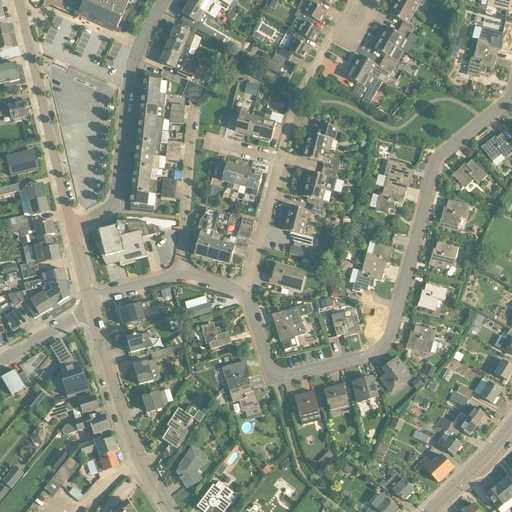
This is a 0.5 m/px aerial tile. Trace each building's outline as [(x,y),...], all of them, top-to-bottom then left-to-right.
[(117,29),(121,19),(125,11),(126,11),(128,6),(127,5),(129,0),(84,0),(79,12),(108,25),(117,29)] [(226,12),(230,6),(219,0),(215,0),(214,3),(210,0),(210,1),(208,0),(192,0),(190,3),(203,12),(209,16),(215,6),(226,12)] [(219,0),(230,6),(234,9),(237,5),(233,2),(233,1),(230,0),(219,0)] [(275,9),(278,1),(275,0),(273,0),(270,7),(275,9)] [(302,0),(297,10),(298,11),(313,20),(321,24),(327,13),(316,6),(320,0),(318,0),(302,0)] [(396,0),(395,4),(413,14),(419,3),(423,6),(426,0),(396,0)] [(511,0),(489,0),(488,4),(495,6),(494,8),(509,12),(510,8),(511,8),(511,7),(511,0)] [(190,3),(183,14),(196,23),(203,12),(190,3)] [(407,25),(413,14),(395,4),(389,14),(403,23),(400,28),(411,34),(414,29),(407,25)] [(310,26),(313,20),(298,11),(295,17),(297,18),(294,23),(300,26),(296,33),(303,37),(314,43),(321,32),(310,26)] [(0,50),(12,48),(7,25),(0,26),(0,50)] [(197,31),(209,37),(222,44),(225,38),(200,25),(197,31)] [(175,28),(170,40),(190,49),(190,48),(195,37),(206,43),(209,37),(197,31),(191,27),(189,34),(175,28)] [(386,27),(379,38),(385,42),(407,54),(409,51),(409,49),(411,45),(413,44),(415,40),(410,37),(411,34),(400,28),(397,34),(386,27)] [(300,43),(303,37),(296,33),(289,29),(286,35),(293,39),(286,50),(280,46),(275,54),(288,62),(293,54),(304,61),(311,49),(300,43)] [(490,35),(487,35),(485,42),(478,40),(475,52),(496,57),(498,51),(500,51),(503,39),(502,38),(503,34),(491,31),(490,35)] [(407,55),(407,54),(385,42),(379,38),(373,49),(383,55),(382,56),(384,58),(382,61),(395,69),(401,72),(404,68),(397,64),(404,53),(407,55)] [(170,40),(165,52),(179,58),(185,60),(191,63),(193,57),(188,55),(191,49),(190,48),(190,49),(170,40)] [(165,52),(160,63),(174,69),(178,71),(178,70),(180,71),(185,60),(179,58),(165,52)] [(496,57),(475,52),(474,59),(471,58),(467,76),(475,78),(475,76),(480,77),(481,73),(484,74),(486,67),(493,69),(496,57)] [(377,81),(384,70),(391,74),(395,69),(382,61),(379,67),(359,56),(353,67),(377,81)] [(15,64),(0,67),(0,85),(19,81),(15,64)] [(382,83),(377,81),(353,67),(346,78),(357,84),(351,95),(362,101),(363,100),(370,104),(382,83)] [(178,71),(176,76),(189,81),(190,82),(192,76),(180,71),(178,70),(178,71)] [(161,76),(145,72),(143,92),(160,94),(161,76)] [(183,94),(183,96),(185,97),(189,99),(196,103),(197,103),(206,89),(192,83),(190,82),(189,81),(183,94)] [(256,97),(258,84),(248,83),(246,95),(256,97)] [(143,92),(142,104),(158,106),(165,107),(166,95),(160,94),(143,92)] [(28,117),(24,104),(15,106),(15,104),(8,106),(8,107),(0,108),(0,116),(10,114),(12,121),(13,120),(14,123),(22,122),(21,118),(28,117)] [(142,104),(140,117),(157,118),(158,106),(142,104)] [(247,135),(252,117),(245,115),(247,110),(241,109),(240,113),(235,132),(240,134),(240,133),(247,135)] [(252,117),(247,135),(259,138),(265,115),(260,113),(259,113),(258,119),(252,117)] [(259,138),(271,141),(276,123),(269,122),(270,116),(265,115),(259,138)] [(157,118),(140,117),(139,129),(162,131),(164,120),(157,119),(157,118)] [(170,117),(169,124),(183,125),(184,118),(170,117)] [(335,141),(338,129),(320,124),(316,135),(309,133),(305,146),(326,151),(329,139),(335,141)] [(139,129),(138,141),(161,144),(162,131),(139,129)] [(495,138),(485,146),(486,147),(483,150),(490,159),(494,157),(496,159),(502,154),(506,159),(511,154),(511,147),(502,135),(496,139),(495,138)] [(136,154),(160,156),(160,154),(161,144),(138,141),(136,154)] [(323,169),(337,173),(339,167),(332,165),(333,160),(324,158),(326,151),(305,146),(302,157),(324,164),(323,169)] [(33,152),(7,158),(11,178),(38,171),(33,152)] [(158,169),(160,157),(160,156),(136,154),(135,167),(158,169)] [(478,185),(487,177),(472,161),(467,166),(465,164),(456,173),(457,175),(454,178),(463,187),(466,183),(468,186),(474,180),(478,185)] [(384,188),(405,194),(407,187),(409,187),(412,175),(411,175),(412,170),(400,167),(399,165),(392,163),(390,164),(389,169),(387,170),(386,175),(387,177),(384,188)] [(227,189),(232,190),(238,167),(226,164),(222,182),(228,184),(227,189)] [(158,169),(135,167),(133,179),(150,181),(151,169),(158,169)] [(239,187),(245,189),(250,170),(238,167),(232,190),(238,192),(239,187)] [(305,185),(325,191),(326,189),(333,191),(336,179),(337,173),(323,169),(321,176),(309,172),(305,185)] [(250,170),(245,189),(252,191),(251,195),(256,197),(262,174),(250,170)] [(133,179),(132,192),(149,194),(150,181),(133,179)] [(2,196),(21,191),(20,184),(0,188),(0,194),(2,194),(2,196)] [(29,203),(31,202),(31,203),(46,199),(43,185),(26,189),(29,203)] [(302,197),(308,198),(308,202),(313,203),(313,206),(325,209),(327,203),(322,201),(325,191),(305,185),(302,197)] [(389,209),(393,210),(395,203),(402,205),(405,194),(384,188),(382,194),(380,194),(376,211),(383,213),(384,212),(388,213),(389,209)] [(149,194),(132,192),(131,204),(130,212),(153,215),(154,207),(147,206),(149,194)] [(162,192),(161,198),(161,200),(174,202),(175,200),(175,193),(162,192)] [(49,213),(46,199),(31,203),(31,202),(29,203),(32,217),(49,213)] [(446,208),(445,208),(441,220),(443,221),(442,225),(454,228),(455,223),(458,224),(460,217),(466,219),(470,207),(448,201),(446,208)] [(306,224),(310,212),(289,206),(286,219),(306,224)] [(325,209),(313,206),(311,212),(323,215),(325,209)] [(16,226),(8,228),(29,223),(27,216),(15,219),(16,226)] [(242,218),(241,224),(253,228),(255,222),(242,218)] [(286,219),(283,231),(292,233),(291,238),(294,239),(293,242),(311,247),(314,238),(303,235),(306,224),(286,219)] [(33,246),(43,244),(45,250),(53,248),(57,247),(57,246),(55,247),(52,235),(56,234),(53,222),(36,226),(38,233),(29,235),(32,246),(33,246)] [(156,234),(154,228),(148,229),(146,222),(117,223),(117,226),(98,231),(103,247),(98,249),(105,267),(119,263),(120,267),(136,262),(135,260),(147,257),(142,238),(156,234)] [(8,228),(9,235),(30,229),(29,223),(8,228)] [(239,231),(251,234),(253,228),(241,224),(239,231)] [(239,231),(237,237),(250,240),(251,234),(239,231)] [(194,256),(206,259),(211,240),(211,239),(205,238),(206,234),(200,232),(194,256)] [(218,262),(224,239),(219,237),(220,235),(213,233),(211,239),(211,240),(206,259),(218,262)] [(383,234),(383,242),(392,242),(392,234),(383,234)] [(236,243),(248,246),(250,240),(237,237),(236,243)] [(230,265),(233,255),(234,249),(247,252),(248,246),(236,243),(235,247),(229,246),(230,240),(224,239),(218,262),(230,265)] [(435,250),(433,249),(430,262),(432,262),(431,266),(443,269),(444,265),(453,267),(458,249),(437,243),(435,250)] [(60,259),(57,247),(53,248),(45,250),(43,244),(33,246),(36,256),(38,258),(42,257),(44,263),(60,259)] [(387,264),(389,265),(392,253),(390,252),(391,248),(379,245),(378,249),(375,248),(373,255),(367,254),(364,266),(385,271),(387,264)] [(309,260),(311,252),(291,247),(289,254),(309,260)] [(233,255),(245,258),(247,252),(234,249),(233,255)] [(17,264),(3,266),(5,273),(18,271),(17,264)] [(300,292),(305,272),(276,265),(272,279),(271,278),(269,283),(283,287),(284,285),(290,287),(289,289),(300,292)] [(385,271),(364,266),(362,272),(360,271),(357,283),(354,284),(352,291),(360,293),(360,290),(363,291),(363,289),(368,290),(369,286),(373,287),(374,281),(381,283),(385,271)] [(41,288),(66,282),(63,270),(40,276),(38,268),(29,271),(22,272),(23,280),(37,277),(38,281),(26,284),(25,286),(26,291),(41,288)] [(66,282),(41,288),(44,293),(26,304),(34,319),(53,308),(54,309),(59,307),(58,305),(69,298),(66,282)] [(424,291),(422,291),(419,303),(420,304),(419,308),(431,311),(433,307),(435,307),(437,300),(444,302),(447,290),(426,285),(424,291)] [(15,294),(21,304),(27,301),(23,293),(15,294)] [(26,325),(18,311),(16,307),(21,304),(15,294),(7,296),(8,297),(13,304),(9,306),(10,308),(3,312),(6,318),(9,324),(7,325),(12,333),(26,325)] [(146,325),(143,310),(158,306),(157,300),(134,306),(134,307),(119,311),(121,318),(122,317),(124,324),(123,325),(123,326),(125,325),(138,322),(139,327),(146,325)] [(332,301),(320,302),(321,310),(333,309),(332,301)] [(307,335),(301,317),(309,314),(306,305),(286,311),(290,322),(286,323),(285,322),(276,324),(284,351),(293,348),(290,340),(307,335)] [(493,321),(495,316),(483,310),(480,314),(493,321)] [(177,316),(178,321),(190,318),(188,313),(177,316)] [(360,332),(357,320),(352,321),(352,318),(344,320),(343,313),(331,316),(336,337),(344,336),(344,338),(356,335),(356,333),(360,332)] [(474,326),(480,330),(486,319),(479,316),(474,326)] [(219,329),(215,330),(214,326),(210,328),(209,326),(202,328),(207,345),(209,345),(211,351),(232,345),(228,333),(221,336),(219,329)] [(413,333),(411,332),(408,345),(410,345),(409,349),(430,355),(436,332),(415,326),(413,333)] [(152,349),(148,334),(127,340),(131,354),(132,360),(130,361),(131,362),(147,356),(146,350),(152,349)] [(180,336),(172,342),(175,346),(184,342),(182,336),(181,338),(180,336)] [(477,351),(481,342),(469,337),(465,346),(477,351)] [(181,345),(172,348),(151,355),(153,363),(174,356),(174,354),(182,351),(181,345)] [(67,350),(56,357),(63,368),(61,369),(65,382),(63,383),(69,400),(76,397),(75,395),(84,392),(84,391),(88,389),(89,391),(90,390),(85,376),(83,377),(79,363),(76,364),(67,350)] [(383,383),(392,394),(406,383),(403,379),(408,374),(397,359),(383,370),(390,378),(383,383)] [(511,366),(502,361),(494,374),(507,382),(511,372),(511,366)] [(140,386),(159,380),(157,371),(158,371),(157,367),(156,367),(155,366),(149,368),(147,362),(134,366),(135,368),(131,369),(135,380),(138,379),(140,386)] [(250,379),(247,366),(245,367),(244,363),(232,367),(233,371),(230,372),(233,379),(226,381),(230,392),(250,386),(248,379),(250,379)] [(432,378),(437,369),(428,364),(424,374),(432,378)] [(27,391),(32,388),(24,374),(19,377),(16,372),(2,380),(12,396),(25,389),(27,391)] [(353,383),(358,405),(378,400),(373,379),(353,383)] [(492,405),(501,392),(489,384),(480,397),(492,405)] [(250,386),(230,392),(233,404),(240,402),(242,409),(245,408),(249,421),(263,417),(260,408),(258,408),(257,405),(258,404),(254,392),(252,393),(250,386)] [(460,386),(456,393),(468,400),(471,401),(474,394),(460,386)] [(324,391),(329,411),(342,408),(343,411),(349,409),(345,390),(338,392),(337,388),(324,391)] [(46,396),(40,391),(27,407),(33,412),(46,396)] [(468,400),(456,393),(454,392),(450,400),(464,408),(468,400)] [(149,414),(165,408),(168,404),(164,393),(159,395),(158,394),(144,399),(149,414)] [(297,407),(300,419),(302,426),(321,421),(320,414),(314,393),(299,397),(302,406),(297,407)] [(80,407),(83,415),(99,410),(96,397),(84,400),(83,397),(57,404),(45,420),(47,423),(53,415),(80,407)] [(477,426),(485,416),(475,408),(474,409),(469,405),(462,415),(477,426)] [(168,427),(170,429),(163,441),(177,450),(184,439),(182,438),(194,419),(179,410),(168,427)] [(201,426),(206,418),(199,414),(194,422),(201,426)] [(477,426),(462,415),(454,425),(440,418),(436,426),(457,436),(460,431),(469,437),(477,426)] [(93,416),(84,419),(76,422),(66,425),(70,435),(90,428),(93,435),(109,430),(105,416),(95,420),(93,416)] [(394,418),(390,427),(400,432),(405,423),(394,418)] [(426,444),(428,438),(415,432),(413,438),(426,444)] [(462,446),(450,437),(446,443),(441,439),(437,444),(454,457),(462,446)] [(114,454),(117,453),(113,439),(103,442),(102,439),(80,446),(83,456),(87,454),(89,457),(91,457),(90,455),(92,455),(94,461),(114,454)] [(197,472),(207,458),(193,448),(182,463),(184,465),(178,473),(181,478),(180,479),(187,489),(202,479),(197,472)] [(94,461),(93,461),(98,474),(119,467),(114,454),(94,461)] [(318,464),(323,469),(334,459),(330,454),(318,464)] [(417,474),(423,468),(437,484),(453,469),(441,456),(432,464),(426,458),(413,470),(417,474)] [(52,480),(62,488),(80,466),(70,458),(52,480)] [(15,467),(2,482),(11,489),(24,474),(15,467)] [(414,491),(403,480),(396,474),(386,484),(383,481),(380,485),(388,493),(392,489),(404,502),(414,491)] [(511,475),(511,476),(503,482),(511,492),(511,475)] [(54,498),(62,488),(52,480),(45,490),(54,498)] [(495,489),(507,504),(511,499),(511,492),(503,482),(495,489)] [(215,487),(214,486),(197,508),(202,511),(206,511),(210,507),(211,508),(214,509),(215,509),(216,508),(220,511),(225,511),(232,504),(228,501),(234,494),(219,483),(215,487)] [(0,502),(10,491),(7,488),(0,495),(0,502)] [(74,488),(69,494),(78,501),(82,496),(74,488)] [(498,511),(507,504),(495,489),(486,496),(498,511)] [(395,511),(398,509),(386,499),(386,500),(381,495),(367,511),(395,511)] [(134,511),(127,502),(117,508),(111,511),(134,511)]
